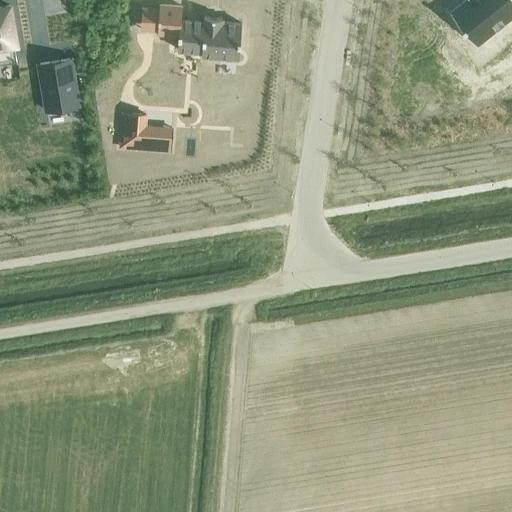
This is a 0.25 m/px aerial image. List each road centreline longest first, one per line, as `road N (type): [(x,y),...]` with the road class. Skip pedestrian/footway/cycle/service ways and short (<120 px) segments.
road 1 (track): [(0,333),(319,280)]
road 2 (residential): [(339,0),(306,216),(319,280)]
road 3 (track): [(245,294),(224,347),(211,511)]
road 4 (unclassified): [(319,280),(511,249)]
